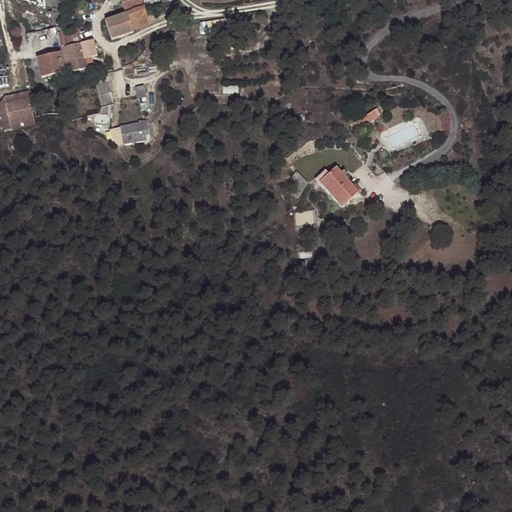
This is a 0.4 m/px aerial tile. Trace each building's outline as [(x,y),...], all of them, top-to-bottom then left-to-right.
[(128,14),(144,9),(140,0),(121,0),(126,15),(128,14)] [(178,16),(174,6),(162,10),(165,20),(178,16)] [(149,25),(146,16),(144,9),(128,14),(133,30),(149,25)] [(128,14),(126,15),(106,21),(112,40),(134,33),(133,30),(128,14)] [(54,34),(58,49),(61,49),(81,44),(78,29),(64,32),(54,34)] [(24,37),(30,63),(37,61),(42,81),(64,75),(62,65),(58,49),(54,34),(53,31),(24,37)] [(84,61),(86,60),(97,58),(93,41),(81,44),(61,49),(64,65),(72,63),(84,60),(84,61)] [(67,75),(74,73),(73,68),(72,63),(64,65),(67,75)] [(102,104),(116,102),(112,81),(99,83),(102,104)] [(137,90),(139,101),(147,99),(145,88),(137,90)] [(5,104),(29,99),(28,93),(4,99),(0,103),(0,114),(4,131),(35,124),(34,119),(10,124),(5,104)] [(5,104),(10,124),(34,119),(29,99),(5,104)] [(147,123),(119,129),(123,146),(150,140),(147,123)] [(383,133),(379,127),(366,135),(370,141),(383,133)] [(366,135),(358,140),(360,143),(363,141),(365,144),(370,141),(366,135)] [(333,192),(324,200),(346,225),(362,210),(340,185),(333,192)] [(320,196),(324,200),(333,192),(330,188),(320,196)] [(299,190),(291,202),(297,206),(294,211),(302,215),(311,201),(304,197),(306,195),(299,190)]
